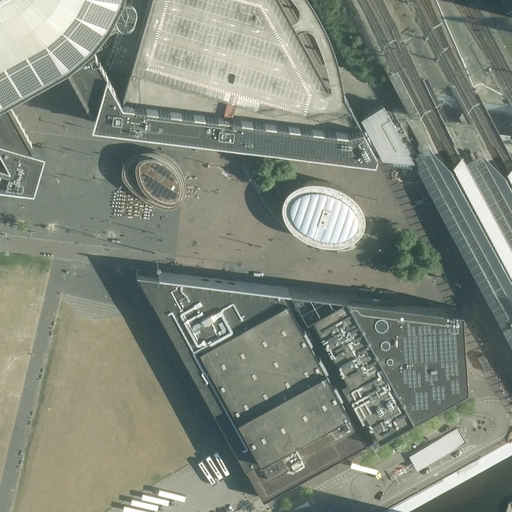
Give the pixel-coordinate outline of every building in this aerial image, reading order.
[(0,0),(0,87),(7,84),(6,83),(4,79),(6,78),(9,77),(14,87),(22,102),(42,91),(62,80),(54,65),(53,65),(48,55),(53,53),(55,57),(64,52),(65,52),(66,51),(87,33),(87,34),(88,32),(105,11),(106,10),(106,9),(110,0),(0,0)] [(148,0),(120,98),(248,112),(360,124),(359,123),(342,92),(329,88),(296,29),(280,0),(148,0)] [(269,117),(120,98),(93,48),(66,63),(77,82),(92,109),(90,121),(249,141),(373,157),(374,150),(360,124),(345,127),(269,117)] [(0,100),(0,125),(34,136),(25,123),(10,95),(0,100)] [(423,145),(407,117),(402,108),(391,107),(365,121),(360,124),(374,150),(380,150),(389,151),(418,155),(415,150),(417,148),(423,145)] [(468,161),(499,165),(511,166),(511,121),(467,116),(444,113),(402,108),(407,117),(423,145),(426,151),(429,156),(468,161)] [(44,139),(34,136),(0,125),(0,140),(13,162),(0,158),(0,174),(35,179),(36,170),(44,139)] [(127,166),(126,171),(127,175),(128,175),(130,179),(131,179),(134,183),(134,182),(137,186),(137,185),(141,189),(141,188),(145,192),(145,191),(149,194),(153,197),(153,196),(158,198),(162,200),(162,199),(167,201),(167,200),(172,201),(172,200),(176,198),(179,194),(181,190),(180,189),(181,185),(180,185),(181,180),(180,180),(179,175),(177,171),(175,167),(174,167),(172,163),(171,163),(168,160),(164,157),(160,155),(159,156),(155,154),(150,153),(150,154),(145,153),(145,154),(140,154),(141,155),(136,156),(131,158),(132,158),(128,161),(128,162),(126,166),(127,166)] [(348,191),(347,190),(343,188),(341,186),(338,185),(336,184),(333,183),(331,182),(328,181),(326,181),(323,180),(320,180),(316,179),(312,179),(309,179),(307,179),(305,180),(303,180),(300,181),(298,182),(296,183),(293,184),(290,186),(288,187),(287,189),(286,190),(285,191),(284,192),(284,193),(283,195),(282,196),(282,197),(282,198),(281,199),(281,201),(281,202),(280,204),(280,205),(280,206),(281,207),(281,209),(281,211),(282,212),(282,214),(283,216),(284,217),(285,220),(286,222),(288,224),(289,225),(290,227),(292,228),(294,230),(296,232),(299,234),(302,235),(304,236),(307,238),(309,239),(312,240),(314,241),(317,241),(320,242),(324,243),(326,243),(328,243),(330,243),(333,243),(335,243),(337,243),(339,242),(342,242),(344,241),(347,240),(349,239),(351,238),(353,237),(355,235),(356,234),(358,232),(359,231),(360,229),(361,227),(362,225),(363,223),(363,222),(363,220),(363,218),(363,216),(363,215),(363,213),(363,211),(362,208),(360,205),(359,203),(358,201),(357,199),(356,198),(354,196),(353,195),(351,193),(349,192),(348,191)] [(371,438),(288,287),(219,278),(135,268),(139,275),(156,306),(190,367),(199,383),(217,417),(222,426),(262,498),(371,438)] [(465,386),(460,308),(433,305),(288,287),(371,438),(465,386)] [(487,362),(482,353),(477,356),(485,372),(491,369),(487,362)] [(461,426),(411,454),(414,460),(418,466),(419,469),(470,441),(461,426)]
